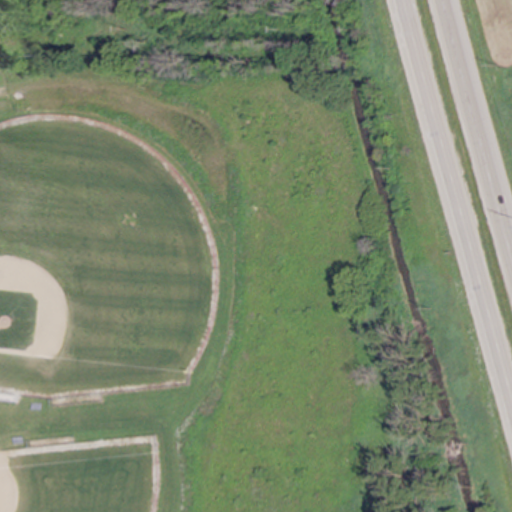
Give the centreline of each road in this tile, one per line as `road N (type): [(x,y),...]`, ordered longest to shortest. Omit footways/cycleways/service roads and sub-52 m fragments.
road 1 (secondary): [(405,0),(511,397)]
road 2 (secondary): [(511,256),(442,0)]
